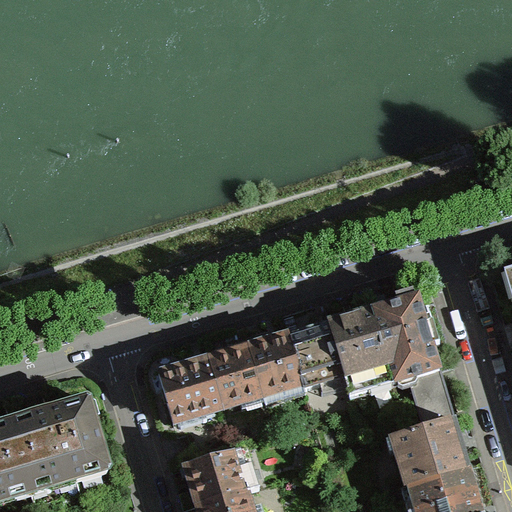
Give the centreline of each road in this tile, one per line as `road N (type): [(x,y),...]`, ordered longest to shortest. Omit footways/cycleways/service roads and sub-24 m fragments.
road 1 (residential): [(108,344),(448,245)]
road 2 (residential): [(448,245),(511,460)]
road 3 (residential): [(159,511),(108,344)]
